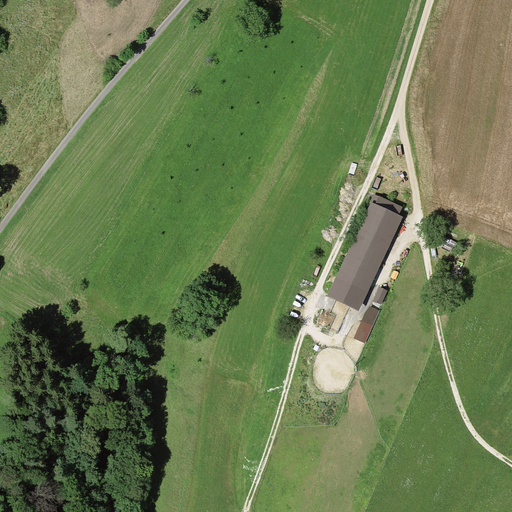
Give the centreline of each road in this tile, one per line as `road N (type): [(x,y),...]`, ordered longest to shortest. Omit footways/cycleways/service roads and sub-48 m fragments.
road 1 (track): [(399,111),(300,337),(244,506)]
road 2 (track): [(399,111),(454,389),(485,447),(511,465)]
road 3 (unclassified): [(185,0),(0,230)]
